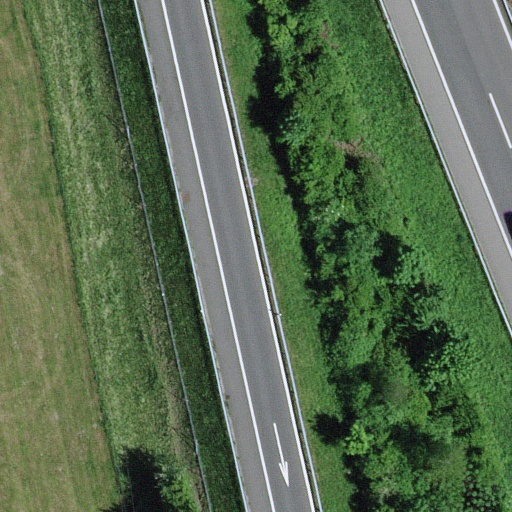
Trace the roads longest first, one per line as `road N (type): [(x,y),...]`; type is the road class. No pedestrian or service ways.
road 1 (motorway): [(189,0),(294,511)]
road 2 (motorway): [(458,0),(511,134)]
